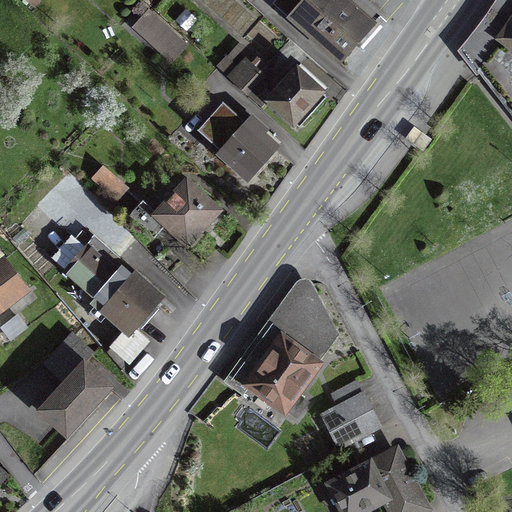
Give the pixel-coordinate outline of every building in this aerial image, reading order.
[(354,0),(352,4),(347,0),(277,0),(274,4),(339,63),(381,16),(362,0),(354,0)] [(475,73),(478,69),(511,22),(511,0),(494,0),(458,51),(475,73)] [(511,22),(478,69),(511,113),(511,22)] [(169,55),(179,44),(166,32),(156,43),(169,55)] [(242,90),(259,72),(248,61),(231,79),(242,90)] [(300,127),(313,112),(309,108),(323,92),(297,68),(268,101),(294,124),(295,123),(300,127)] [(247,124),(223,102),(198,130),(250,177),(275,149),(261,135),(266,129),(253,117),(247,124)] [(432,139),(414,127),(406,138),(424,151),(432,139)] [(190,246),(219,210),(187,180),(156,215),(142,203),(130,215),(153,236),(165,224),(190,246)] [(92,208),(75,225),(101,249),(117,232),(92,208)] [(95,297),(117,272),(87,245),(65,269),(95,297)] [(0,309),(26,290),(4,260),(0,263),(0,309)] [(132,277),(121,267),(117,272),(95,297),(129,328),(112,347),(129,362),(147,341),(134,329),(159,301),(146,290),(151,285),(136,272),(132,277)] [(321,358),(337,336),(311,287),(308,288),(279,327),(321,358)] [(296,392),(321,358),(279,327),(273,323),(231,380),(245,390),(250,383),(297,418),(309,402),(296,392)] [(66,434),(110,386),(84,362),(40,410),(66,434)] [(339,446),(379,425),(356,382),(332,395),(339,407),(323,415),(339,446)] [(414,511),(424,507),(396,453),(372,465),(370,462),(329,484),(343,511),(362,511),(388,499),(395,511),(414,511)]
